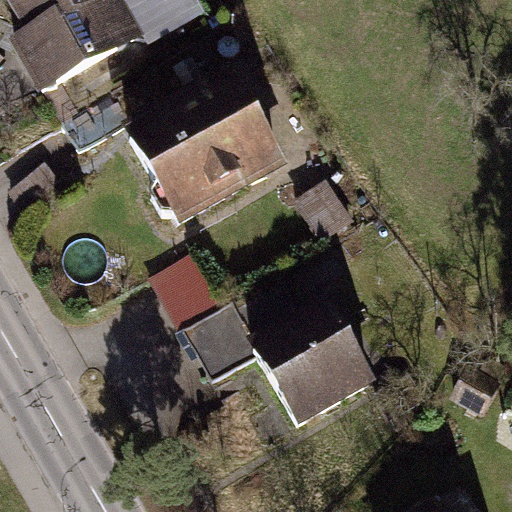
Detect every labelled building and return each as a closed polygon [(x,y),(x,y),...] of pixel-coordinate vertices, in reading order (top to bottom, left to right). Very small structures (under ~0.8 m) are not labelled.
[(0,0),(0,31),(46,118),(206,32),(188,0),(0,0)] [(103,141),(159,239),(273,174),(216,76),(103,141)] [(291,208),(313,245),(356,220),(334,183),(291,208)] [(295,315),(278,281),(178,333),(196,366),(295,315)] [(227,363),(275,443),(366,390),(318,309),(227,363)] [(431,511),(422,500),(405,511),(431,511)]
